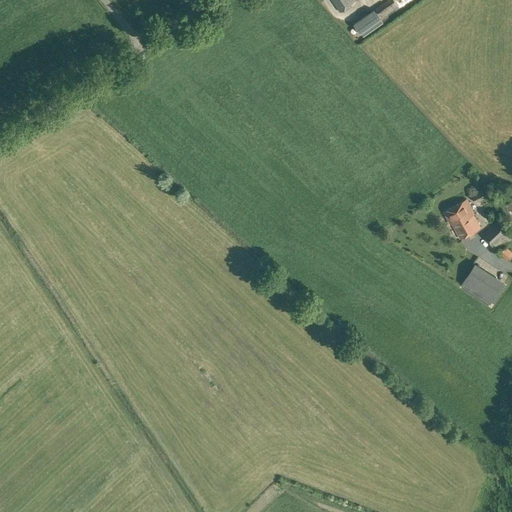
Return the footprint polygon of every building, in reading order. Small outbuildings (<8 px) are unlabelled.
[(332,0),(340,12),(355,1),(354,0),(332,0)] [(387,0),(353,24),(360,34),(399,7),(394,0),(387,0)] [(451,223),(460,239),(480,227),(473,214),(474,213),(466,199),(443,211),(450,224),(451,223)] [(482,234),(497,251),(511,237),(497,221),(482,234)] [(500,254),(507,260),(511,253),(511,252),(505,247),(500,254)]
